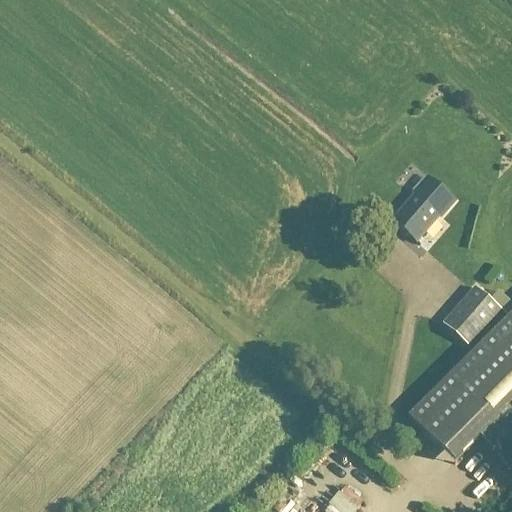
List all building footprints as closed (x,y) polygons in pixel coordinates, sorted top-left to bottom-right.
[(375,171),(392,153),(383,145),(367,164),(375,171)] [(384,180),(400,162),(392,155),(376,173),(384,180)] [(412,195),(417,200),(393,227),(416,246),(439,219),(443,223),(467,196),(435,168),(412,195)] [(511,308),(498,296),(490,305),(475,293),(443,330),(468,352),(501,315),(508,321),(408,422),(454,468),(480,443),(509,471),(511,467),(511,308)] [(387,511),(390,509),(326,442),(252,511),(387,511)]
